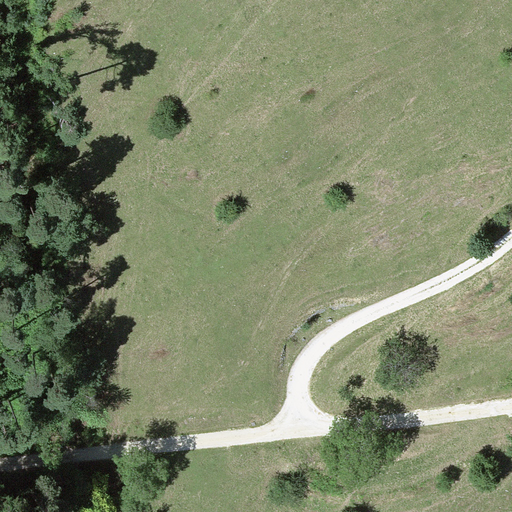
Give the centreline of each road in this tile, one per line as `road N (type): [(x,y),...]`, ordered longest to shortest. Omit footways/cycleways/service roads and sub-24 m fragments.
road 1 (track): [(0,461),(309,430)]
road 2 (track): [(309,430),(302,397),(311,362),(356,323),(448,282),(511,237)]
road 3 (track): [(511,408),(309,430)]
